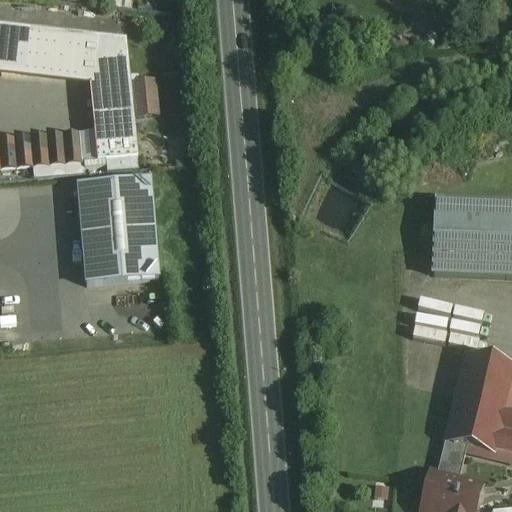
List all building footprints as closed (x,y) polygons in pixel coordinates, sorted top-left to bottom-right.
[(125,44),(0,30),(0,71),(96,82),(104,165),(137,162),(125,44)] [(157,82),(135,83),(137,120),(159,119),(157,82)] [(78,139),(0,145),(0,173),(81,167),(78,139)] [(149,185),(77,191),(85,290),(157,284),(149,185)] [(511,207),(435,205),(433,253),(432,278),(511,281),(511,207)] [(155,302),(0,314),(0,346),(173,332),(169,283),(153,285),(155,302)] [(511,382),(511,369),(464,358),(455,398),(443,444),(444,445),(466,450),(465,450),(495,457),(501,432),(511,434),(511,412),(505,411),(511,382)] [(511,434),(501,432),(495,457),(511,461),(511,434)] [(466,450),(444,445),(436,479),(430,477),(421,511),(474,511),(475,507),(472,506),(476,490),(479,491),(480,489),(458,484),(465,450),(466,450)]
